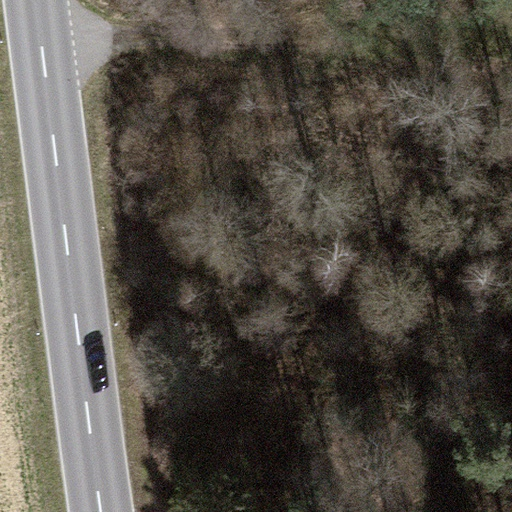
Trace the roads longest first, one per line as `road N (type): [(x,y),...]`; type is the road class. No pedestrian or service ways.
road 1 (tertiary): [(36,0),(103,511)]
road 2 (track): [(511,43),(41,46)]
